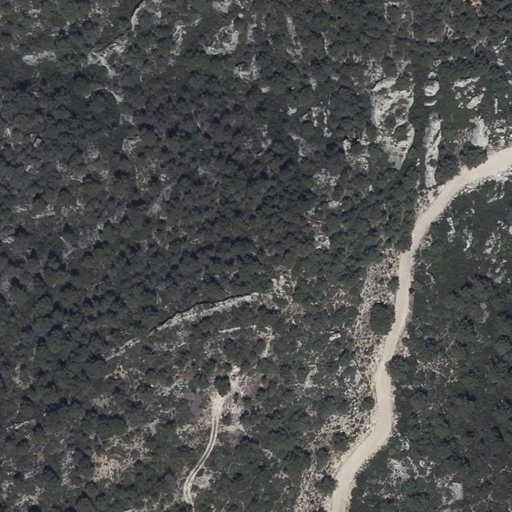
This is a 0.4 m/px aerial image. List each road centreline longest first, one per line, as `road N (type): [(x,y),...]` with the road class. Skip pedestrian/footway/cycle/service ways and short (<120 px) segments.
road 1 (track): [(336,511),(343,473),(379,434),(380,384),(414,236),(450,188),(511,153)]
road 2 (track): [(190,511),(192,476),(233,389)]
